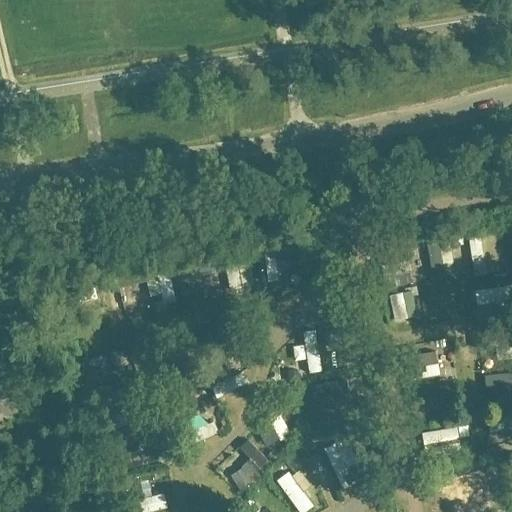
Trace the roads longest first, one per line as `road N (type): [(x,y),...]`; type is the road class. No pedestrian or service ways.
road 1 (tertiary): [(28,183),(300,139)]
road 2 (tertiary): [(300,139),(451,115),(511,96)]
